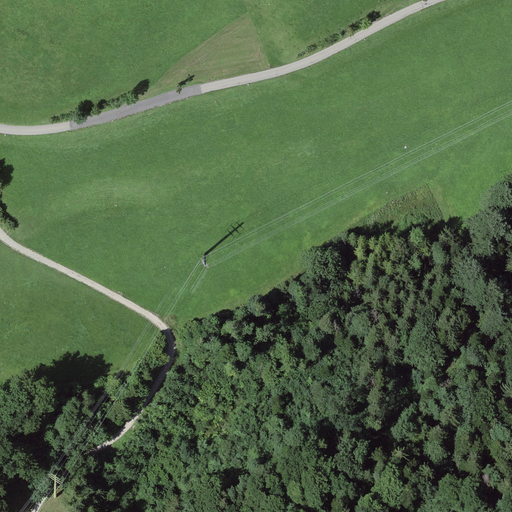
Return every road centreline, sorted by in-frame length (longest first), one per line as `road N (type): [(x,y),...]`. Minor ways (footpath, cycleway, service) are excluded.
road 1 (residential): [(0,128),(90,121),(279,71),(436,0)]
road 2 (track): [(0,234),(153,317),(175,351),(142,411),(112,443),(83,457),(34,511)]
